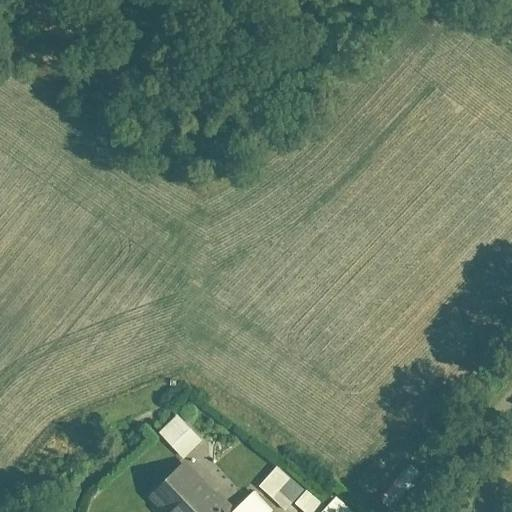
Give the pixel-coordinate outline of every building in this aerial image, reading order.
[(169,414),(151,431),(176,456),(194,438),(169,414)] [(256,484),(283,509),(301,489),(274,464),(256,484)] [(267,511),(249,493),(229,511),(225,511),(180,465),(144,499),(155,511),(267,511)] [(302,511),(306,511),(316,501),(303,488),(291,502),(302,511)] [(320,511),(348,511),(333,498),(320,511)]
